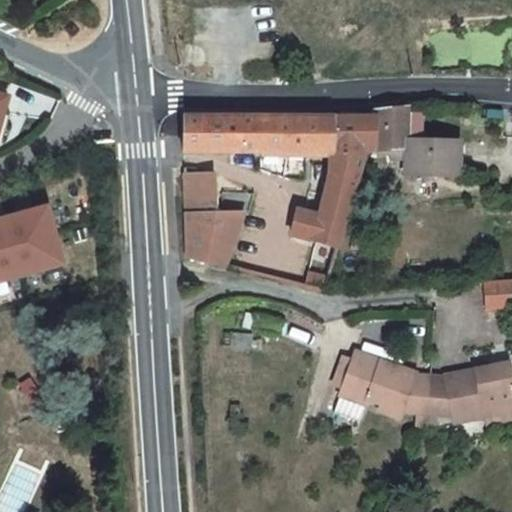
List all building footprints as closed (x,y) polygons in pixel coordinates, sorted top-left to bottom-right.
[(8,97),(0,94),(0,124),(4,111),(8,97)] [(376,116),(374,150),(389,149),(390,160),(406,159),(406,174),(459,175),(459,142),(420,140),(421,113),(408,112),(408,107),(375,110),(374,116),(376,116)] [(4,111),(0,124),(0,127),(5,130),(10,113),(4,111)] [(374,116),(183,116),(183,150),(261,150),(261,154),(330,154),(330,173),(320,215),(298,210),(292,234),(313,240),(338,248),(365,154),(374,150),(376,116),(374,116)] [(215,195),(214,175),(184,176),(185,196),(215,195)] [(215,195),(185,196),(187,258),(225,267),(243,213),(215,214),(215,195)] [(53,204),(0,218),(0,281),(70,265),(53,204)] [(486,309),(511,307),(511,280),(484,283),(486,309)] [(252,330),(281,336),(284,321),(255,314),(252,330)] [(417,427),(426,427),(431,379),(355,352),(351,364),(343,384),(333,412),(360,421),(368,399),(382,403),(380,411),(400,418),(402,410),(418,411),(417,427)] [(335,381),(343,384),(351,364),(342,360),(335,381)] [(431,379),(426,427),(434,426),(436,413),(452,414),(454,422),(485,416),(486,424),(511,418),(511,379),(509,364),(431,379)]
